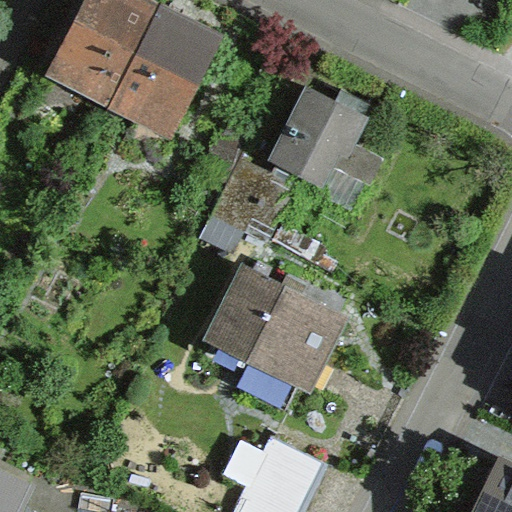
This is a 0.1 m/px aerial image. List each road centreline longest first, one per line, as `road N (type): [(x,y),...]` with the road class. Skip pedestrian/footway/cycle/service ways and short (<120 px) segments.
road 1 (residential): [(511,295),(406,511)]
road 2 (residential): [(316,0),(511,97)]
